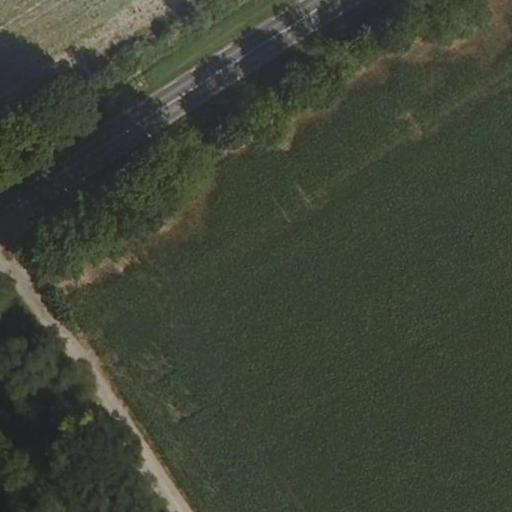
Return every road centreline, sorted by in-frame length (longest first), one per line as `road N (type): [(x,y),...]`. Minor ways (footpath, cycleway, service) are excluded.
road 1 (secondary): [(0,211),(330,0)]
road 2 (track): [(0,240),(178,511)]
